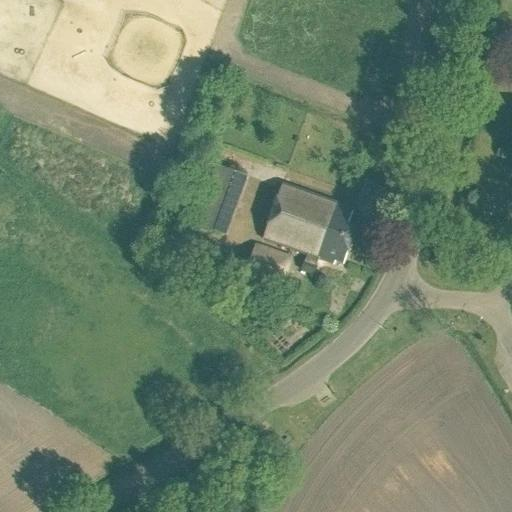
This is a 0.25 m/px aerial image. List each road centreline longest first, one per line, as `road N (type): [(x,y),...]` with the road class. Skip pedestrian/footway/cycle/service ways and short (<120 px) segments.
road 1 (tertiary): [(88,511),(294,385),(352,338),(388,295)]
road 2 (tertiary): [(388,295),(407,260),(458,0)]
